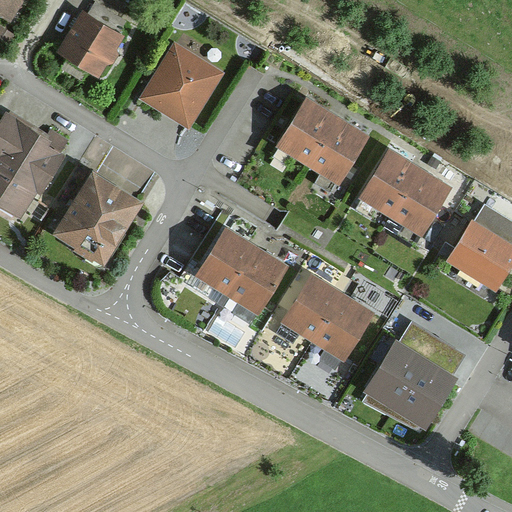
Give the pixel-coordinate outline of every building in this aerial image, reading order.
[(26,0),(0,0),(0,8),(15,18),(26,0)] [(131,40),(88,14),(64,53),(107,80),(131,40)] [(230,74),(184,45),(149,99),(195,128),(230,74)] [(310,157),(335,114),(305,96),(280,139),(310,157)] [(74,150),(12,113),(0,132),(0,151),(8,156),(0,169),(0,191),(36,213),(74,150)] [(339,174),(365,131),(335,114),(310,157),(339,174)] [(393,206),(419,163),(390,146),(365,190),(393,206)] [(422,223),(447,180),(419,163),(393,206),(422,223)] [(151,201),(104,174),(67,239),(114,266),(151,201)] [(511,262),(511,224),(482,207),(452,259),(499,285),(511,262)] [(230,287),(256,243),(226,226),(200,270),(230,287)] [(260,305),(286,261),(256,243),(230,287),(260,305)] [(317,332),(342,292),(313,274),(288,315),(317,332)] [(346,349),(370,309),(342,292),(317,332),(346,349)] [(426,353),(397,335),(367,383),(396,401),(426,353)] [(454,371),(426,353),(396,401),(425,418),(454,371)]
